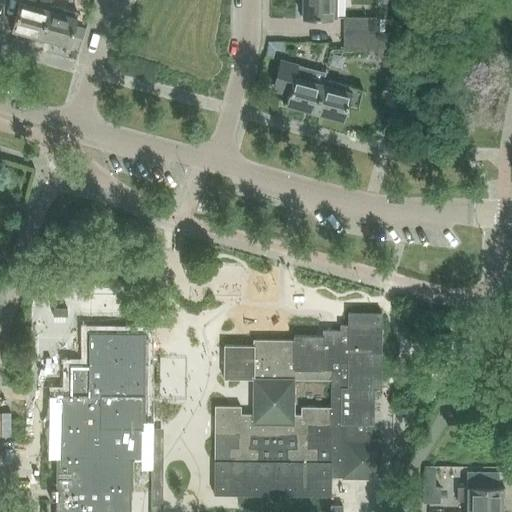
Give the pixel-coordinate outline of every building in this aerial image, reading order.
[(38,39),(49,0),(35,0),(35,1),(31,0),(18,0),(10,31),(38,39)] [(76,12),(49,5),(50,0),(49,0),(38,39),(67,47),(76,12)] [(336,19),(335,0),(299,0),(299,18),(336,19)] [(370,33),(378,33),(379,18),(343,17),(342,32),(370,33)] [(370,51),(370,33),(342,32),(342,51),(370,51)] [(370,33),(370,51),(377,51),(377,57),(392,57),(392,33),(378,33),(370,33)] [(313,114),(322,80),(324,73),(279,60),(272,86),(289,90),(285,106),(313,114)] [(322,80),(313,114),(341,121),(346,106),(357,109),(362,90),(322,80)] [(66,309),(52,309),(52,316),(66,317),(66,309)] [(239,406),(215,406),(213,406),(213,433),(213,460),(213,494),(214,494),(330,495),(330,477),(342,478),(342,479),(380,479),(381,440),(371,440),(371,425),(373,425),(374,390),(381,390),(381,352),(381,313),(347,313),(347,325),(339,325),(339,330),(322,330),(322,337),(292,336),(292,340),(273,340),(252,340),(252,345),(223,345),(222,379),(251,379),(251,414),(239,414),(239,406)] [(131,490),(131,458),(143,458),(145,334),(89,333),(88,367),(70,367),(70,395),(57,395),(56,445),(56,490),(52,490),(52,500),(56,500),(55,511),(129,511),(130,510),(130,490),(131,490)] [(466,487),(456,487),(456,500),(466,501),(465,511),(501,511),(502,487),(498,487),(498,471),(466,471),(466,487)] [(428,487),(428,503),(439,503),(439,487),(428,487)]
